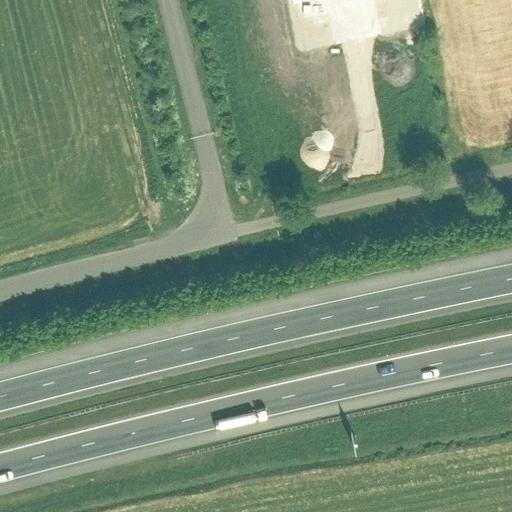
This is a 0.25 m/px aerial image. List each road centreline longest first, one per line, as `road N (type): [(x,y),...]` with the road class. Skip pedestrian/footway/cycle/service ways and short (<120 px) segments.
road 1 (motorway): [(0,468),(511,349)]
road 2 (motorway): [(511,278),(0,396)]
road 3 (unclassified): [(223,233),(166,0)]
road 4 (unclassified): [(0,293),(223,233)]
road 5 (unclassified): [(223,233),(343,207)]
